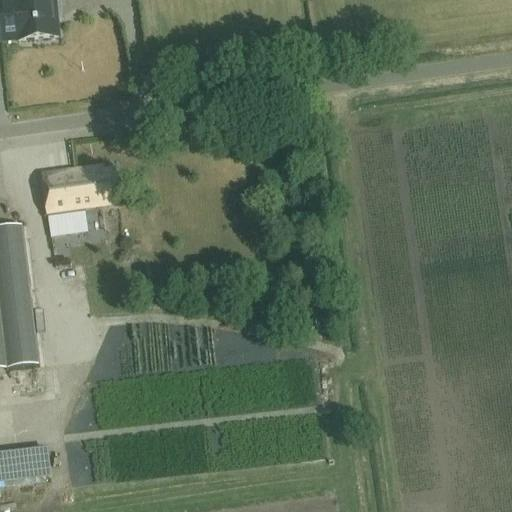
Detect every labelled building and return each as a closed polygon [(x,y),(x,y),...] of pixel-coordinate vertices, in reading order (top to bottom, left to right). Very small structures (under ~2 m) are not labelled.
[(14,0),(14,4),(0,5),(0,33),(1,43),(18,41),(18,43),(58,38),(54,0),(14,0)] [(69,167),(68,142),(42,143),(42,168),(69,167)] [(104,169),(42,177),(48,219),(85,214),(85,211),(119,206),(115,172),(104,173),(104,169)] [(78,256),(92,255),(89,216),(75,217),(78,256)] [(22,228),(0,231),(0,372),(40,368),(22,228)]
